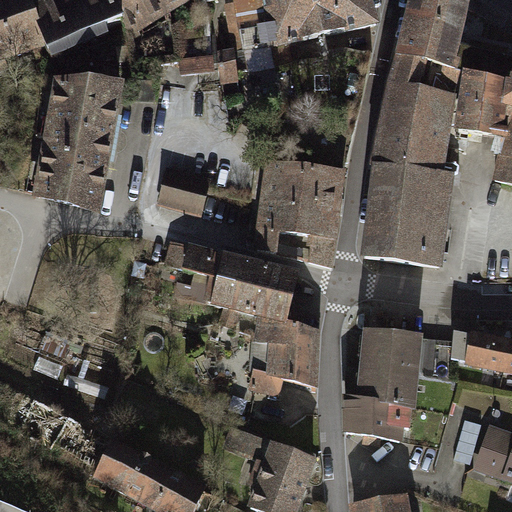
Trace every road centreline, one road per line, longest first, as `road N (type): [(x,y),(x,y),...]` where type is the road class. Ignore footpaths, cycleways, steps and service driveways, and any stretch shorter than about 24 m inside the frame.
road 1 (residential): [(0,206),(346,284)]
road 2 (residential): [(346,284),(395,0)]
road 3 (residential): [(346,284),(333,404),(338,511)]
road 4 (residential): [(511,299),(346,284)]
